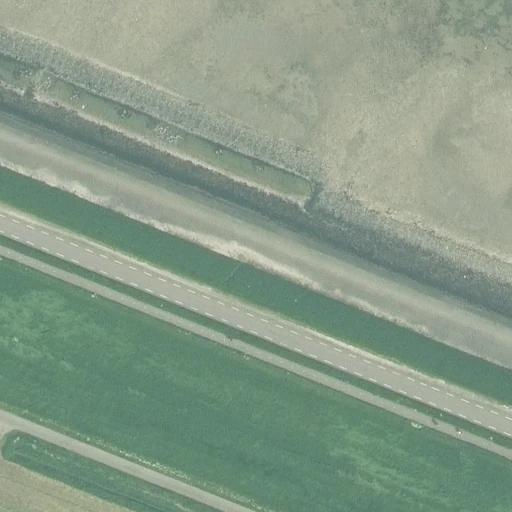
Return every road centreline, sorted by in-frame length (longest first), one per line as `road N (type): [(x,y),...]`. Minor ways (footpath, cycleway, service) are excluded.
road 1 (tertiary): [(511,428),(0,226)]
road 2 (unclassified): [(245,511),(0,415)]
